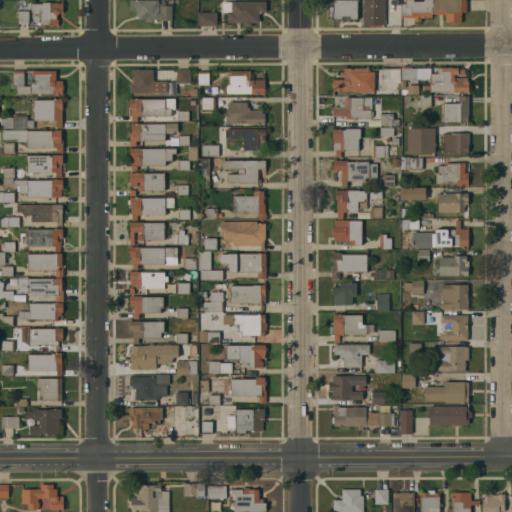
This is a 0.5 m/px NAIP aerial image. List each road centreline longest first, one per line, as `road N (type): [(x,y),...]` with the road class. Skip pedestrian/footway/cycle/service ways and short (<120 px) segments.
road 1 (residential): [(511,44),(0,47)]
road 2 (residential): [(95,0),(98,511)]
road 3 (tertiary): [(511,455),(0,457)]
road 4 (tertiary): [(298,0),(299,511)]
road 5 (residential): [(503,0),(502,455)]
